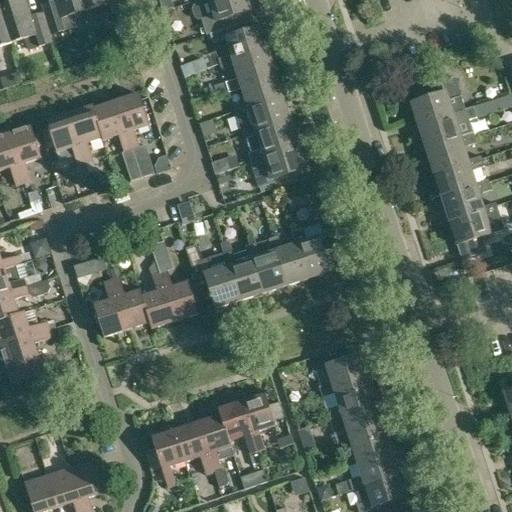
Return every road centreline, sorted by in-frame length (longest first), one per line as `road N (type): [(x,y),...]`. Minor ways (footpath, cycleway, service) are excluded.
road 1 (residential): [(133,511),(143,479),(127,427),(109,414),(54,271),(59,235),(70,226),(173,198),(189,166),(139,0)]
road 2 (tertiary): [(486,511),(318,0)]
